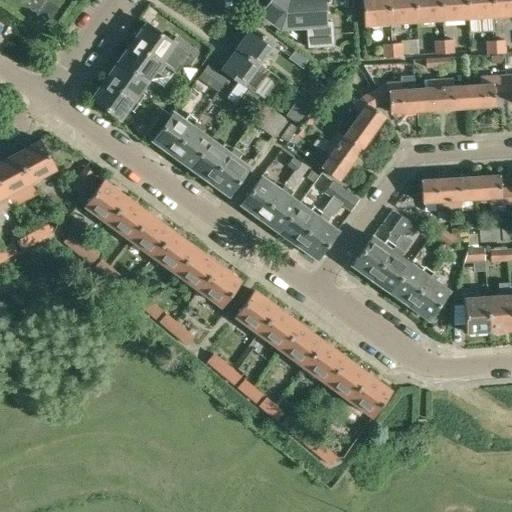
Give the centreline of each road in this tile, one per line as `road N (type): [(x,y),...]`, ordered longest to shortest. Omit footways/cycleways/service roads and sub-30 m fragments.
road 1 (residential): [(316,286),(46,97)]
road 2 (residential): [(316,286),(409,155),(511,148)]
road 3 (residential): [(511,361),(426,364),(316,286)]
